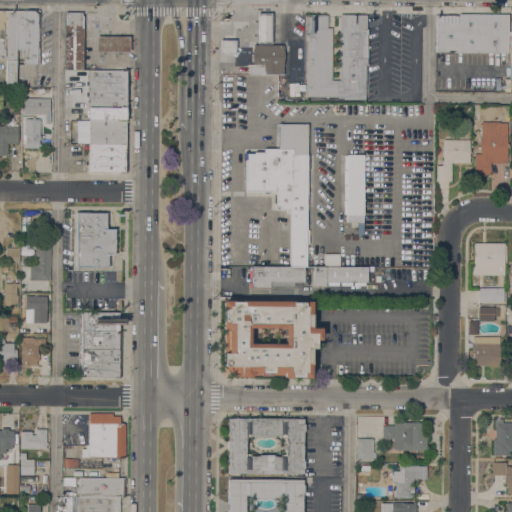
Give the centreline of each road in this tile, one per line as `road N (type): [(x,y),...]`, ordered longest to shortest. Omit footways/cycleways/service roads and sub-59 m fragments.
road 1 (residential): [(511,399),(0,394)]
road 2 (primary): [(150,0),(148,283)]
road 3 (primary): [(194,397),(195,130)]
road 4 (residential): [(449,398),(450,240),(457,218)]
road 5 (residential): [(147,191),(0,189)]
